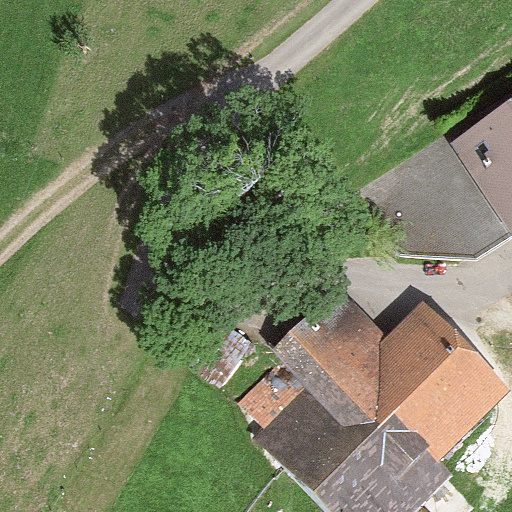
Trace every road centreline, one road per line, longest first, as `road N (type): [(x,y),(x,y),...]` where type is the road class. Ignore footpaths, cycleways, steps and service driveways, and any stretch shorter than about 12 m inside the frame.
road 1 (track): [(511,271),(435,287),(246,274),(218,269),(185,243),(173,207),(199,139),(233,98),(352,0)]
road 2 (track): [(233,98),(152,122),(0,246)]
